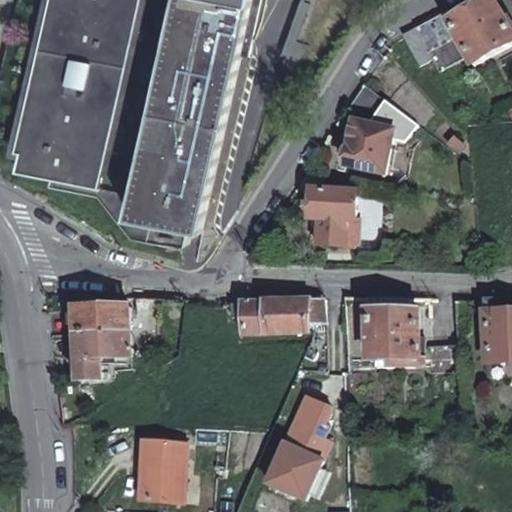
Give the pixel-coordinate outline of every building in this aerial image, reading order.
[(50,185),(99,196),(140,0),(49,0),(18,170),(51,177),(50,185)] [(176,0),(129,215),(202,230),(241,55),(249,55),(260,0),(176,0)] [(311,44),(298,40),(311,2),(306,0),(304,0),(286,54),(300,59),(311,44)] [(298,40),(311,44),(336,0),(306,0),(311,2),(298,40)] [(488,0),(466,0),(445,12),(470,57),(475,66),(476,65),(511,45),(511,30),(495,0),(489,0),(488,0)] [(445,12),(417,28),(433,57),(441,72),(470,57),(445,12)] [(433,57),(417,28),(404,35),(421,64),(433,57)] [(420,124),(366,84),(350,107),(375,126),(356,121),(347,165),(387,173),(395,138),(408,142),(420,124)] [(358,179),(328,173),(325,191),(317,190),(314,236),(320,236),(320,244),(356,244),(358,179)] [(309,298),(310,325),(331,324),(335,297),(309,298)] [(266,299),(267,333),(309,332),(310,325),(309,298),(266,299)] [(266,299),(246,299),(246,304),(233,305),(233,318),(239,319),(240,334),(267,333),(266,299)] [(412,299),(371,299),(371,309),(419,309),(419,304),(413,304),(412,299)] [(511,299),(488,301),(490,363),(511,362),(511,299)] [(77,307),(78,333),(133,332),(133,306),(77,307)] [(419,309),(371,309),(373,360),(421,360),(421,336),(419,309)] [(332,370),(351,369),(348,324),(336,324),(337,333),(329,333),(332,370)] [(133,332),(78,333),(81,381),(111,381),(111,372),(106,373),(106,359),(133,358),(133,332)] [(441,353),(459,352),(459,347),(433,349),(433,360),(441,359),(441,353)] [(439,374),(460,374),(459,352),(441,353),(441,359),(439,374)] [(328,406),(306,397),(269,485),(306,501),(308,495),(319,468),(331,441),(323,438),(328,426),(324,424),(329,413),(328,406)] [(189,445),(145,443),(142,500),(181,503),(183,474),(187,474),(189,445)] [(329,472),(319,468),(308,495),(318,498),(329,472)]
